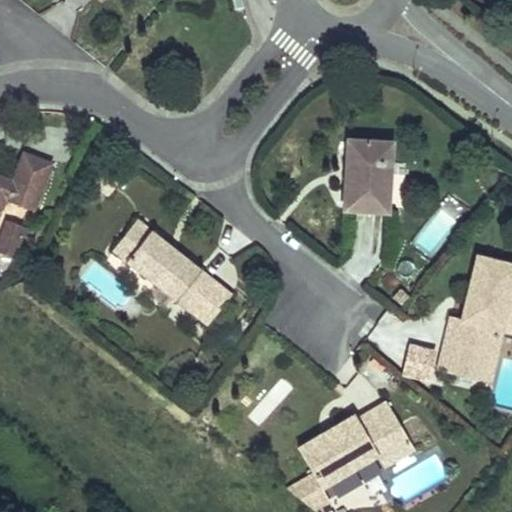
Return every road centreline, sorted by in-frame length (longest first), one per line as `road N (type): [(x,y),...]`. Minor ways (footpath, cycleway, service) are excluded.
road 1 (residential): [(318,313),(285,253),(228,203),(207,147)]
road 2 (residential): [(45,84),(87,91),(177,145),(207,147)]
road 3 (residential): [(207,147),(240,140),(332,32)]
road 4 (residential): [(297,3),(216,117),(207,147)]
road 5 (secondary): [(346,33),(420,51),(490,90)]
road 6 (secondary): [(490,90),(402,0)]
